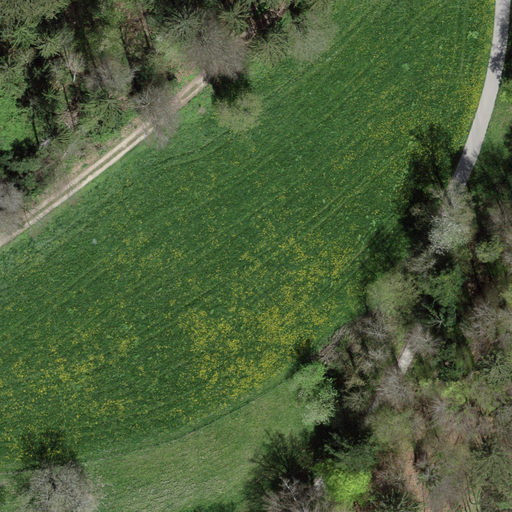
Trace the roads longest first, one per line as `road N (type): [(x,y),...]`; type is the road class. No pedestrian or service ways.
road 1 (track): [(0,239),(196,85),(278,0)]
road 2 (unclassified): [(502,0),(491,86),(438,243)]
